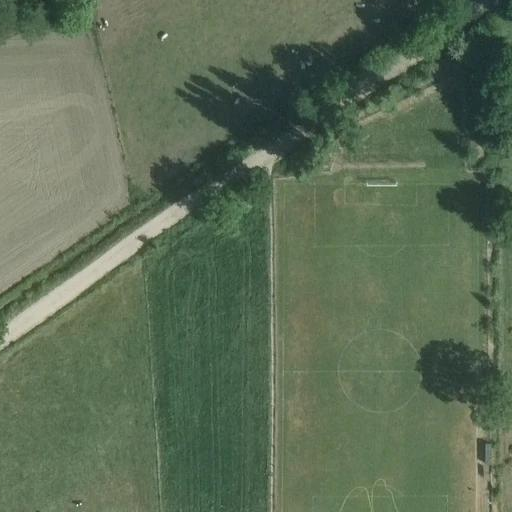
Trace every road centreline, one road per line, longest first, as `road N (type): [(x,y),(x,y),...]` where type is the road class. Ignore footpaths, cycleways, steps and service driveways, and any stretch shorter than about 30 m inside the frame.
road 1 (track): [(0,341),(494,0)]
road 2 (unknown): [(272,511),(271,150)]
